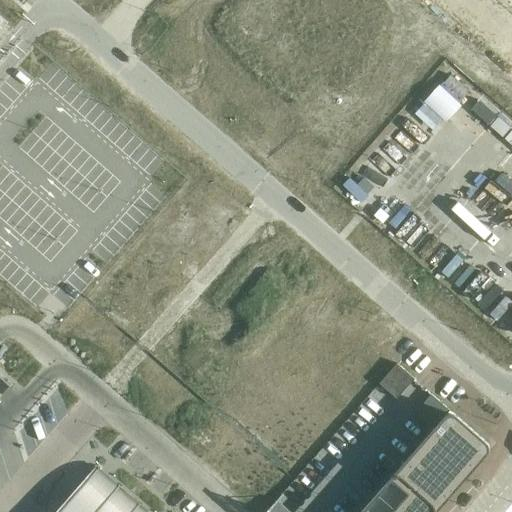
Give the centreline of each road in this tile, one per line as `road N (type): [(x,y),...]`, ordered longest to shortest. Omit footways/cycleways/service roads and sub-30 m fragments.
road 1 (unclassified): [(276,197),(511,397)]
road 2 (unclassified): [(40,0),(276,197)]
road 3 (unclassified): [(276,197),(97,397)]
